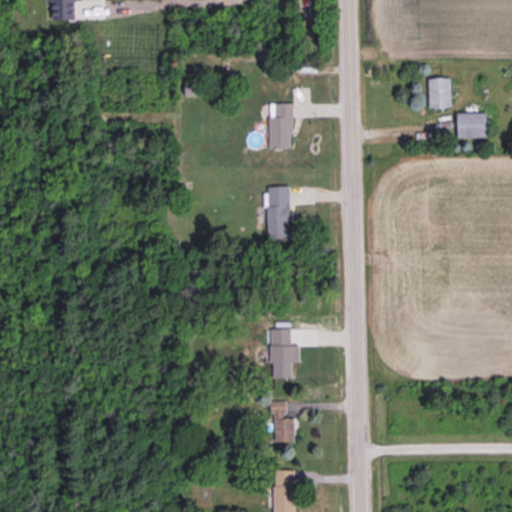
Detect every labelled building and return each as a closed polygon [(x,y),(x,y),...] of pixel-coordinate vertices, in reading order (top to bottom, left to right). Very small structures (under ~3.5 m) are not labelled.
[(52,19),(75,18),(75,1),(84,1),(83,0),(44,0),(44,1),(52,1),(52,19)] [(292,102),(269,103),(270,148),(293,147),(292,102)] [(457,112),(457,137),(487,136),(486,111),(457,112)] [(268,238),(290,237),(289,185),(266,185),(268,238)] [(271,327),(269,376),(293,377),(293,362),(300,362),(300,344),(291,344),(292,328),(271,327)] [(274,441),(296,440),(295,417),(287,417),(286,400),(272,400),(274,441)] [(295,511),(295,469),(274,469),(274,511),(295,511)]
